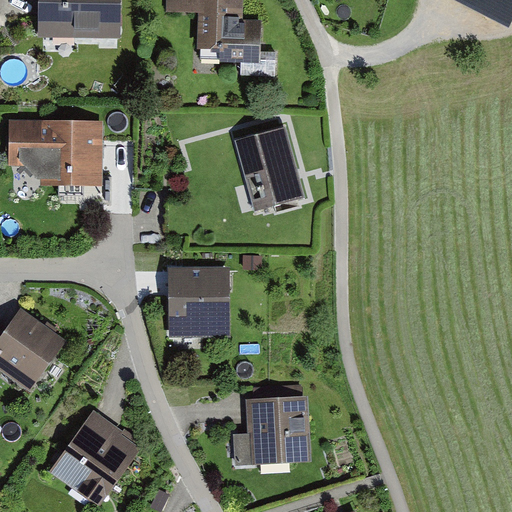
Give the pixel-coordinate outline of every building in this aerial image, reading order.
[(121,0),(40,0),(40,36),(121,38),(121,0)] [(168,0),(168,12),(199,12),(198,48),(224,49),(224,62),(262,63),(263,21),(246,21),(246,0),(168,0)] [(511,0),(459,0),(509,24),(511,18),(511,0)] [(107,122),(9,121),(8,170),(23,170),(43,191),(106,192),(107,122)] [(286,126),(236,141),(257,210),(306,196),(286,126)] [(231,268),(170,269),(171,337),(232,336),(231,268)] [(67,339),(20,307),(5,328),(0,324),(0,367),(32,389),(67,339)] [(310,394),(247,397),(249,433),(236,433),(238,464),(314,461),(310,394)] [(142,445),(94,410),(51,470),(98,504),(142,445)]
